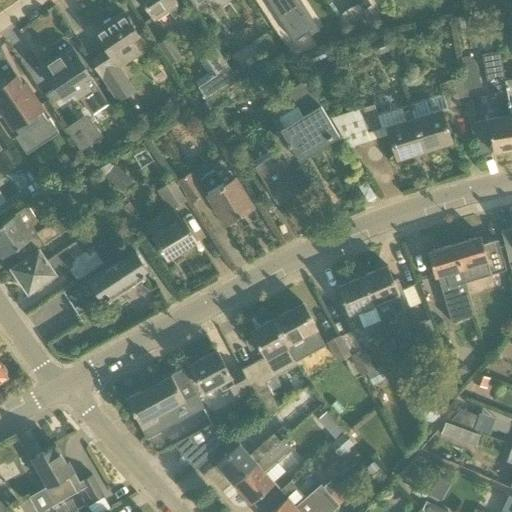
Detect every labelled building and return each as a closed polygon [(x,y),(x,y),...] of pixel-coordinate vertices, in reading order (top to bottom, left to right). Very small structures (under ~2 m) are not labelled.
[(178,2),(175,0),(141,0),(154,18),(169,8),(175,18),(184,13),(177,3),(178,2)] [(267,0),(278,15),(296,3),(294,0),(267,0)] [(139,36),(129,22),(123,13),(95,32),(108,52),(91,63),(102,79),(141,54),(132,41),(139,36)] [(169,65),(181,57),(169,38),(157,46),(169,65)] [(213,70),(195,82),(206,99),(224,88),(225,89),(239,80),(219,48),(205,57),(213,70)] [(90,75),(79,59),(78,60),(80,61),(74,65),(65,52),(42,67),(64,99),(74,92),(79,100),(81,99),(92,115),(109,104),(92,78),(91,79),(89,76),(90,75)] [(511,149),(511,115),(506,81),(501,52),(483,55),(488,85),(494,84),(499,118),(488,120),(493,152),(511,149)] [(466,89),(480,86),(475,62),(461,66),(463,78),(466,89)] [(0,108),(13,128),(42,110),(30,92),(27,95),(16,78),(9,83),(4,75),(0,77),(0,108)] [(470,102),(466,89),(463,78),(440,85),(448,110),(470,102)] [(281,151),(255,167),(277,203),(304,187),(289,162),(327,138),(328,139),(332,137),(332,136),(337,133),(305,81),(288,91),(303,116),(271,136),(281,151)] [(224,90),(200,105),(216,131),(219,135),(228,130),(225,126),(215,109),(230,100),(239,95),(233,85),(224,90)] [(412,110),(404,113),(403,107),(377,115),(374,105),(331,119),(348,147),(389,134),(397,159),(425,151),(412,110)] [(442,110),(422,116),(419,108),(412,110),(425,151),(452,142),(442,110)] [(66,129),(81,152),(103,138),(87,114),(66,129)] [(10,148),(0,154),(0,158),(5,167),(17,159),(10,148)] [(106,178),(118,187),(128,175),(115,165),(106,178)] [(252,208),(235,179),(229,170),(217,177),(214,172),(201,181),(227,224),(252,208)] [(178,181),(192,203),(204,196),(190,174),(178,181)] [(157,191),(168,209),(184,199),(173,181),(157,191)] [(64,216),(52,224),(52,223),(37,233),(32,226),(39,222),(28,206),(0,224),(0,250),(4,257),(11,252),(18,262),(44,245),(43,245),(71,226),(64,216)] [(153,236),(167,260),(171,257),(173,259),(182,254),(181,251),(198,241),(184,217),(180,219),(173,208),(147,224),(154,235),(153,236)] [(511,229),(502,231),(511,275),(511,229)] [(463,278),(464,278),(479,273),(480,278),(496,273),(498,280),(511,276),(506,255),(488,260),(481,237),(453,245),(463,278)] [(67,266),(78,281),(94,270),(104,263),(93,247),(84,253),(76,242),(48,261),(40,249),(12,268),(13,270),(11,273),(17,281),(20,281),(28,292),(43,282),(47,284),(54,279),(54,275),(56,274),(56,273),(67,266)] [(463,278),(453,245),(428,252),(435,277),(445,274),(449,286),(443,288),(454,323),(476,316),(464,278),(463,278)] [(109,300),(142,278),(145,276),(144,274),(149,270),(136,250),(121,259),(118,254),(94,270),(98,275),(66,296),(79,316),(107,297),(109,300)] [(363,277),(375,305),(381,320),(410,308),(397,278),(394,280),(388,266),(363,277)] [(357,312),(375,305),(363,277),(337,287),(343,301),(340,303),(352,332),(363,328),(357,312)] [(287,345),(288,344),(305,335),(311,346),(321,341),(315,330),(317,329),(303,304),(301,305),(303,307),(294,312),(293,309),(273,320),(287,345)] [(429,319),(417,324),(426,344),(437,339),(429,319)] [(279,405),(266,382),(298,364),(288,344),(287,345),(273,320),(251,332),(265,358),(242,370),(251,386),(252,385),(266,412),(279,405)] [(338,362),(350,357),(340,337),(328,342),(338,362)] [(362,375),(374,368),(364,349),(351,356),(362,375)] [(230,375),(217,351),(190,365),(205,392),(219,384),(223,391),(230,387),(234,395),(251,386),(242,370),(242,369),(230,375)] [(417,405),(434,398),(419,360),(415,361),(402,366),(411,390),(417,405)] [(195,395),(197,394),(183,369),(170,376),(171,377),(144,392),(143,391),(127,399),(132,409),(131,410),(142,430),(147,439),(179,422),(178,421),(171,408),(195,395)] [(476,429),(481,416),(462,409),(452,420),(476,429)] [(445,423),(440,434),(456,440),(460,428),(445,423)] [(174,444),(196,469),(224,444),(213,424),(203,429),(202,428),(192,433),(193,434),(174,444)] [(216,464),(233,484),(281,442),(274,434),(250,455),(239,443),(216,464)] [(330,447),(320,437),(303,452),(313,462),(330,447)] [(251,503),(253,501),(274,483),(266,473),(293,449),(284,439),(281,442),(233,484),(251,503)] [(93,475),(80,482),(69,462),(67,463),(56,445),(32,459),(53,496),(50,498),(53,505),(85,487),(92,499),(103,493),(93,475)] [(339,457),(330,447),(313,462),(322,472),(339,457)] [(308,511),(335,489),(329,482),(323,488),(321,485),(296,507),(288,498),(271,511),(308,511)] [(335,489),(308,511),(330,511),(338,506),(340,507),(348,500),(338,488),(336,490),(335,489)] [(0,511),(10,511),(0,501),(0,511)] [(454,511),(456,510),(443,503),(437,511),(454,511)]
